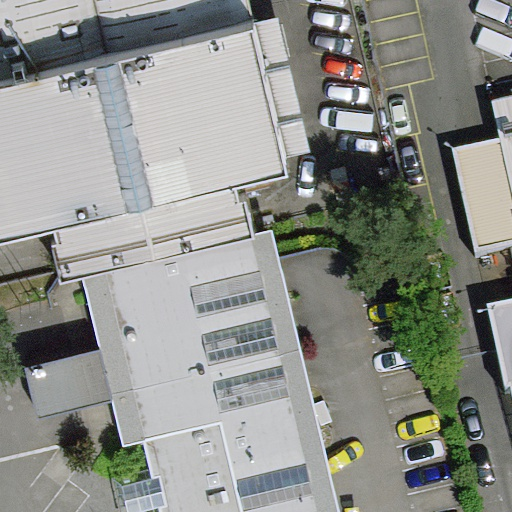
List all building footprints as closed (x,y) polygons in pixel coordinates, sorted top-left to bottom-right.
[(62,271),(83,266),(255,226),(246,184),(237,186),(232,163),(312,144),(304,109),(280,114),(279,107),(302,102),(292,56),(268,62),(266,55),(288,50),(279,10),(254,17),(111,46),(99,0),(0,0),(0,223),(54,211),(59,231),(52,233),(62,271)] [(250,0),(99,0),(111,46),(254,17),(250,0)] [(511,103),(499,106),(507,145),(511,167),(511,103)] [(511,167),(507,145),(457,156),(479,255),(511,248),(511,167)] [(342,511),(275,221),(255,226),(83,266),(124,441),(144,434),(163,511),(342,511)] [(511,312),(497,315),(511,389),(511,312)]
